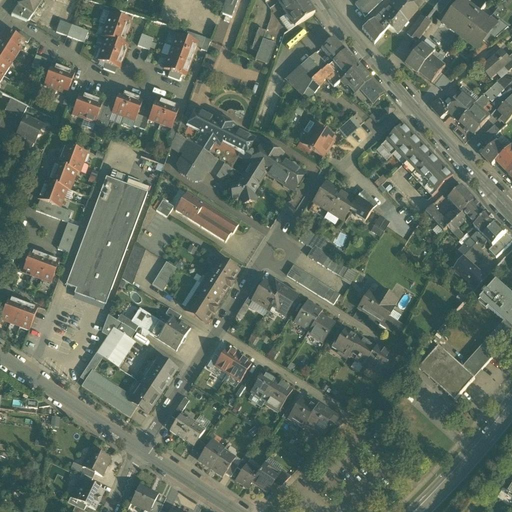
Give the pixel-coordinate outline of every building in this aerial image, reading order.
[(42,0),(22,0),(18,6),(32,15),(42,0)] [(238,2),(231,0),(226,0),(220,15),(231,19),(238,2)] [(304,0),(284,0),(279,4),(286,15),(295,28),(314,14),(304,0)] [(361,0),(355,5),(365,18),(383,0),(361,0)] [(383,11),(372,22),(383,34),(389,28),(399,16),(409,3),(405,0),(394,0),(384,13),(383,11)] [(447,0),(442,0),(435,10),(441,15),(450,2),(447,0)] [(460,2),(443,24),(461,37),(477,16),(460,2)] [(409,3),(399,16),(407,23),(417,10),(409,3)] [(32,15),(18,6),(11,16),(27,23),(32,15)] [(427,19),(421,14),(421,13),(419,11),(416,14),(420,17),(415,24),(421,28),(427,19)] [(131,23),(110,15),(105,26),(127,34),(131,23)] [(295,28),(286,15),(279,20),(288,32),(295,28)] [(399,16),(389,28),(397,35),(407,23),(399,16)] [(477,16),(461,37),(476,49),(483,41),(484,42),(490,33),(494,29),(477,16)] [(421,28),(412,39),(416,43),(432,23),(427,19),(421,28)] [(71,27),(60,22),(56,34),(67,38),(71,27)] [(383,34),(372,22),(362,30),(374,45),(383,34)] [(499,22),(494,29),(490,33),(497,38),(508,29),(499,22)] [(415,24),(406,35),(412,40),(412,39),(421,28),(415,24)] [(127,34),(105,26),(101,38),(106,39),(123,46),(123,45),(127,34)] [(77,29),(71,27),(67,38),(73,40),(77,29)] [(82,31),(77,29),(73,40),(78,42),(82,31)] [(17,38),(5,31),(0,37),(0,39),(20,52),(25,43),(17,38)] [(82,31),(78,42),(84,44),(88,33),(82,31)] [(287,50),(305,36),(302,32),(294,38),(295,39),(285,47),(287,50)] [(30,39),(20,33),(17,38),(25,43),(27,44),(30,39)] [(142,36),(137,47),(143,49),(147,38),(142,36)] [(198,44),(176,36),(172,48),(194,56),(198,44)] [(153,40),(147,38),(143,49),(149,52),(153,40)] [(20,52),(0,39),(0,51),(14,60),(20,52)] [(123,46),(106,39),(102,50),(124,59),(128,47),(123,45),(123,46)] [(345,52),(333,39),(320,50),(329,60),(332,63),(345,52)] [(205,40),(201,51),(206,53),(210,42),(205,40)] [(274,45),(262,41),(257,55),(255,60),(255,62),(266,66),(274,46),(274,45)] [(422,46),(406,65),(419,75),(435,54),(433,52),(431,53),(422,46)] [(194,56),(172,48),(167,59),(189,67),(194,56)] [(124,59),(102,50),(97,62),(105,65),(116,69),(119,70),(124,59)] [(511,62),(511,61),(502,50),(481,69),(491,81),(505,69),(509,74),(511,70),(511,62)] [(14,60),(0,51),(0,63),(9,69),(14,60)] [(358,67),(345,52),(332,63),(337,69),(342,75),(345,78),(358,67)] [(435,54),(419,75),(432,85),(446,67),(437,60),(439,57),(435,54)] [(314,55),(294,74),(308,88),(313,79),(321,73),(327,68),(324,65),(314,55)] [(41,59),(36,57),(31,68),(37,70),(41,59)] [(47,61),(41,59),(37,70),(43,72),(47,61)] [(189,67),(167,59),(163,70),(170,73),(181,77),(185,78),(189,67)] [(52,63),(47,61),(43,72),(48,75),(52,66),(52,63)] [(9,69),(0,63),(0,75),(4,77),(9,69)] [(327,68),(321,73),(313,79),(308,88),(307,89),(307,90),(314,94),(318,89),(322,83),(337,69),(332,63),(327,68)] [(116,69),(105,65),(103,70),(114,75),(116,69)] [(63,70),(52,66),(48,75),(43,88),(55,92),(63,70)] [(358,67),(345,78),(342,80),(355,95),(359,92),(371,82),(358,67)] [(75,74),(63,70),(55,92),(66,96),(67,95),(75,74)] [(181,77),(170,73),(168,78),(179,83),(181,77)] [(308,88),(294,74),(287,84),(301,98),(307,89),(308,88)] [(340,77),(337,77),(329,84),(333,89),(345,78),(342,75),(340,77)] [(443,76),(435,87),(442,92),(452,83),(443,76)] [(383,95),(371,82),(359,92),(371,106),(383,95)] [(497,84),(485,96),(492,103),(504,91),(497,84)] [(473,96),(466,90),(463,94),(470,100),(473,96)] [(114,108),(112,114),(123,119),(131,97),(120,93),(114,108)] [(463,94),(462,93),(454,102),(468,114),(475,106),(476,105),(470,100),(463,94)] [(73,97),(67,95),(66,96),(63,106),(68,108),(73,97)] [(91,99),(80,95),(74,110),(72,117),(83,121),(91,99)] [(511,96),(497,112),(503,117),(499,120),(505,126),(505,125),(511,117),(511,96)] [(78,99),(73,97),(68,108),(74,110),(78,99)] [(143,101),(131,97),(123,119),(135,123),(137,116),(143,101)] [(476,105),(475,106),(468,114),(482,126),(490,118),(482,111),(489,103),(483,98),(476,105)] [(91,99),(83,121),(95,125),(96,121),(101,108),(103,103),(91,99)] [(22,106),(10,100),(5,111),(16,117),(22,106)] [(168,104),(156,100),(148,121),(148,122),(160,126),(168,104)] [(442,107),(438,102),(431,108),(440,119),(447,113),(445,111),(449,108),(445,105),(442,107)] [(468,114),(454,102),(449,108),(445,111),(447,113),(460,124),(468,114)] [(179,108),(168,104),(160,126),(171,130),(173,124),(179,108)] [(107,110),(102,123),(101,125),(107,127),(112,114),(114,108),(109,105),(107,110)] [(22,106),(16,117),(21,120),(27,108),(22,106)] [(390,106),(386,109),(386,112),(389,115),(394,110),(390,106)] [(101,108),(96,121),(102,123),(107,110),(101,108)] [(301,117),(303,110),(297,108),(294,115),(301,117)] [(215,121),(196,111),(196,112),(189,126),(187,128),(198,134),(197,137),(200,139),(195,147),(213,159),(229,169),(231,170),(238,158),(250,166),(251,165),(250,165),(254,159),(252,158),(253,156),(253,154),(251,153),(250,154),(248,156),(246,154),(253,140),(235,131),(235,129),(235,128),(230,126),(229,128),(220,123),(221,122),(221,121),(216,119),(215,121)] [(482,126),(468,114),(460,124),(474,136),(482,126)] [(364,124),(356,115),(352,119),(360,128),(364,124)] [(143,119),(137,116),(135,123),(133,128),(139,130),(143,119)] [(42,127),(25,119),(18,133),(20,138),(21,139),(34,145),(37,139),(41,137),(39,133),(42,127)] [(148,121),(143,119),(139,130),(144,132),(148,122),(148,121)] [(352,119),(343,127),(351,136),(360,128),(352,119)] [(198,134),(187,128),(189,126),(181,121),(179,126),(176,135),(192,146),(195,147),(200,139),(197,137),(198,134)] [(171,130),(167,141),(173,143),(176,135),(179,126),(173,124),(171,130)] [(335,139),(315,126),(309,136),(329,149),(335,139)] [(404,126),(381,147),(391,157),(398,151),(414,136),(404,126)] [(351,136),(343,127),(339,131),(346,140),(351,136)] [(495,127),(481,140),(485,145),(491,139),(492,139),(495,136),(500,132),(495,127)] [(500,132),(495,136),(499,140),(507,133),(503,129),(500,132)] [(329,149),(309,136),(302,146),(311,152),(322,159),(329,149)] [(414,136),(398,151),(407,162),(423,147),(414,136)] [(492,139),(491,139),(485,145),(489,149),(496,143),(499,140),(495,136),(492,139)] [(34,145),(21,139),(17,150),(30,154),(31,151),(34,145)] [(496,143),(489,149),(482,156),(492,167),(496,163),(506,153),(496,143)] [(87,155),(64,146),(60,156),(83,164),(87,155)] [(195,147),(192,146),(178,168),(180,175),(192,183),(200,181),(206,171),(213,159),(195,147)] [(254,159),(250,165),(251,165),(250,166),(243,178),(257,187),(265,175),(283,186),(283,187),(283,189),(289,193),(291,192),(291,191),(293,192),(299,183),(300,184),(302,183),(304,181),(303,179),(302,178),(304,175),(304,174),(280,159),(282,156),(266,146),(264,149),(261,148),(254,159)] [(311,152),(302,146),(301,148),(298,146),(296,150),(307,157),(311,152)] [(407,162),(403,167),(413,177),(433,157),(423,147),(407,162)] [(511,147),(496,163),(507,175),(511,169),(511,147)] [(83,164),(60,156),(57,165),(77,173),(76,173),(79,174),(83,164)] [(433,157),(413,177),(432,198),(453,178),(433,157)] [(229,169),(213,159),(206,171),(222,181),(229,169)] [(77,173),(57,165),(54,164),(51,174),(73,182),(76,173),(77,173)] [(73,182),(51,174),(47,183),(67,190),(67,191),(70,192),(73,182)] [(377,187),(386,181),(383,176),(374,183),(377,187)] [(243,178),(238,185),(230,187),(233,200),(240,199),(242,205),(254,203),(253,195),(257,187),(243,178)] [(105,179),(65,287),(106,302),(147,194),(105,179)] [(67,190),(47,183),(44,182),(41,191),(63,200),(67,191),(67,190)] [(340,195),(326,186),(314,204),(328,213),(340,195)] [(462,188),(448,201),(456,209),(462,215),(463,214),(476,202),(462,188)] [(63,200),(41,191),(37,201),(39,202),(45,204),(50,206),(55,208),(60,209),(63,200)] [(364,192),(360,196),(373,210),(377,207),(364,192)] [(238,227),(186,194),(175,212),(225,244),(231,235),(232,236),(238,227)] [(354,203),(340,195),(328,213),(343,223),(351,209),(355,204),(354,203)] [(355,218),(364,224),(373,210),(360,196),(359,195),(354,203),(355,204),(351,209),(358,213),(355,218)] [(45,204),(39,202),(35,213),(41,215),(45,204)] [(174,209),(163,202),(156,213),(167,219),(174,209)] [(488,215),(476,202),(463,214),(466,217),(476,227),(488,215)] [(50,206),(45,204),(41,215),(46,217),(50,206)] [(50,206),(46,217),(51,219),(55,208),(50,206)] [(55,208),(51,219),(57,221),(61,210),(60,209),(55,208)] [(435,211),(431,208),(426,214),(429,217),(438,226),(444,220),(435,211)] [(444,220),(438,226),(444,233),(448,229),(462,215),(456,209),(444,220)] [(61,210),(57,221),(62,223),(66,212),(61,210)] [(66,212),(62,223),(67,225),(71,214),(66,212)] [(426,214),(421,221),(425,222),(429,217),(426,214)] [(462,215),(448,229),(452,234),(456,230),(465,222),(466,220),(464,218),(466,217),(463,214),(462,215)] [(476,227),(474,228),(480,234),(484,238),(497,225),(488,215),(476,227)] [(380,218),(374,227),(379,230),(385,221),(380,218)] [(385,221),(379,230),(384,234),(390,224),(385,221)] [(78,228),(67,225),(65,230),(76,234),(78,228)] [(497,225),(484,238),(487,241),(493,248),(507,235),(497,225)] [(76,234),(65,230),(63,235),(74,239),(76,234)] [(464,238),(456,230),(452,234),(460,242),(464,238)] [(313,237),(308,234),(302,244),(307,247),(313,237)] [(477,234),(465,245),(470,251),(477,245),(484,238),(480,234),(479,236),(477,234)] [(74,239),(63,235),(62,240),(72,244),(74,239)] [(489,252),(496,259),(511,244),(511,240),(507,235),(493,248),(489,252)] [(484,238),(477,245),(482,251),(485,248),(487,241),(484,238)] [(72,244),(62,240),(60,246),(70,250),(72,244)] [(135,244),(121,280),(131,286),(134,281),(133,280),(137,275),(135,274),(139,269),(137,268),(141,263),(140,263),(143,257),(142,257),(145,251),(135,244)] [(315,245),(307,258),(312,261),(319,251),(321,248),(315,245)] [(465,245),(457,253),(464,258),(470,251),(465,245)] [(470,251),(464,258),(469,263),(476,258),(477,259),(481,256),(479,254),(482,251),(477,245),(470,251)] [(70,250),(60,246),(58,251),(68,255),(70,250)] [(25,265),(22,274),(32,277),(40,255),(31,251),(25,265)] [(312,261),(317,264),(324,254),(319,251),(312,261)] [(324,254),(317,264),(323,267),(329,257),(324,254)] [(40,255),(32,277),(41,281),(50,258),(40,255)] [(329,257),(323,267),(328,271),(334,260),(329,257)] [(59,262),(50,258),(41,281),(51,285),(59,262)] [(469,263),(464,258),(454,271),(476,291),(487,279),(469,263)] [(238,273),(218,260),(201,286),(222,299),(228,289),(230,290),(233,284),(232,283),(238,273)] [(339,264),(334,260),(328,271),(332,273),(339,264)] [(25,265),(20,263),(16,274),(21,276),(22,274),(25,265)] [(172,276),(176,270),(166,264),(162,270),(172,276)] [(349,270),(339,264),(332,273),(342,280),(349,270)] [(292,280),(298,270),(293,267),(287,277),(292,280)] [(169,281),(172,276),(162,270),(159,275),(169,281)] [(303,273),(298,270),(292,280),(297,283),(303,273)] [(297,283),(302,287),(308,276),(303,273),(297,283)] [(166,287),(169,281),(159,275),(156,281),(166,287)] [(313,280),(308,276),(302,287),(307,290),(313,280)] [(312,293),(319,283),(313,280),(307,290),(312,293)] [(163,292),(166,287),(156,281),(153,286),(163,292)] [(260,281),(253,292),(257,295),(264,283),(260,281)] [(271,287),(264,282),(257,295),(252,303),(267,312),(269,309),(282,289),(273,283),(271,287)] [(317,296),(324,286),(319,283),(312,293),(317,296)] [(511,296),(497,283),(488,293),(487,292),(483,296),(484,297),(480,301),(506,324),(511,329),(511,296)] [(222,299),(201,286),(185,313),(205,325),(212,315),(214,316),(217,311),(215,309),(222,299)] [(323,300),(329,290),(324,286),(317,296),(323,300)] [(296,298),(282,289),(269,309),(276,313),(277,312),(284,316),(296,298)] [(334,293),(329,290),(323,300),(328,303),(334,293)] [(328,303),(333,306),(339,296),(334,293),(328,303)] [(381,301),(368,293),(358,310),(382,325),(387,317),(386,315),(395,300),(385,294),(381,301)] [(9,298),(0,321),(10,324),(18,302),(9,298)] [(28,305),(18,302),(10,324),(19,328),(28,305)] [(321,313),(307,304),(294,324),(309,333),(319,317),(321,313)] [(37,309),(28,305),(19,328),(29,332),(37,309)] [(181,318),(169,310),(165,316),(171,319),(178,323),(181,318)] [(166,327),(139,311),(131,324),(157,341),(166,327)] [(117,322),(108,317),(101,334),(107,338),(107,339),(102,346),(101,347),(102,347),(97,354),(96,355),(103,359),(118,370),(119,369),(124,361),(124,362),(124,361),(129,353),(130,352),(134,345),(135,345),(135,344),(130,341),(135,334),(117,322)] [(117,322),(135,334),(138,329),(131,324),(121,317),(117,322)] [(309,333),(307,336),(321,344),(333,326),(319,317),(309,333)] [(396,322),(387,317),(382,325),(386,328),(385,329),(390,332),(396,322)] [(166,327),(157,341),(176,353),(190,331),(178,323),(171,319),(166,327)] [(496,335),(494,333),(463,369),(474,379),(511,335),(511,329),(506,324),(496,335)] [(360,339),(345,330),(334,347),(339,350),(337,354),(346,361),(349,357),(359,341),(360,339)] [(364,344),(359,341),(349,357),(357,362),(358,361),(365,365),(375,349),(365,343),(364,344)] [(395,358),(377,346),(375,349),(365,365),(364,366),(381,376),(386,368),(388,369),(390,369),(392,365),(392,364),(395,358)] [(463,369),(439,347),(419,370),(455,402),(475,380),(474,379),(463,369)] [(238,358),(226,350),(215,367),(227,375),(238,358)] [(96,355),(80,380),(84,383),(81,388),(130,420),(136,411),(134,409),(135,407),(129,403),(132,399),(93,374),(103,359),(96,355)] [(158,358),(141,384),(143,386),(160,397),(166,387),(167,388),(172,382),(170,380),(176,371),(158,358)] [(251,366),(238,358),(227,375),(240,383),(251,366)] [(278,382),(263,373),(250,394),(264,404),(278,382)] [(278,382),(264,404),(279,413),(292,391),(278,382)] [(143,386),(138,393),(136,392),(132,399),(129,403),(135,407),(148,415),(160,397),(143,386)] [(184,399),(178,409),(183,412),(189,402),(184,399)] [(37,402),(25,401),(24,408),(36,410),(37,402)] [(303,401),(295,413),(293,412),(288,420),(303,430),(305,426),(316,409),(303,401)] [(178,409),(171,418),(176,422),(181,415),(183,412),(178,409)] [(321,413),(316,409),(305,426),(313,432),(315,429),(322,433),(332,416),(323,410),(321,413)] [(193,423),(181,415),(176,422),(169,433),(181,441),(193,423)] [(50,428),(57,429),(60,419),(52,417),(50,428)] [(193,423),(181,441),(194,449),(198,442),(205,431),(193,423)] [(194,449),(192,452),(197,455),(203,445),(198,442),(194,449)] [(224,451),(212,443),(208,448),(201,458),(198,464),(210,472),(223,453),(224,451)] [(208,448),(203,445),(197,455),(201,458),(208,448)] [(110,459),(90,450),(86,459),(89,460),(84,470),(81,469),(94,475),(101,478),(110,459)] [(223,453),(210,472),(222,479),(224,476),(232,464),(234,461),(223,453)] [(238,468),(236,470),(241,473),(246,466),(250,460),(245,457),(238,468)] [(232,464),(224,476),(230,479),(236,470),(238,468),(232,464)] [(241,473),(235,483),(247,491),(251,485),(258,474),(246,466),(241,473)] [(278,475),(264,466),(258,474),(251,485),(266,495),(273,485),(279,476),(278,475)] [(94,475),(81,469),(79,474),(81,476),(92,480),(94,475)] [(290,478),(280,471),(278,475),(279,476),(273,485),(279,489),(290,478)] [(92,480),(81,476),(79,481),(90,486),(92,481),(92,480)] [(79,481),(70,500),(86,507),(95,511),(99,504),(97,503),(102,493),(101,492),(90,486),(79,481)] [(157,497),(138,488),(131,504),(147,511),(149,511),(151,509),(157,497)] [(83,511),(86,507),(70,500),(67,505),(75,509),(81,511),(83,511)]
